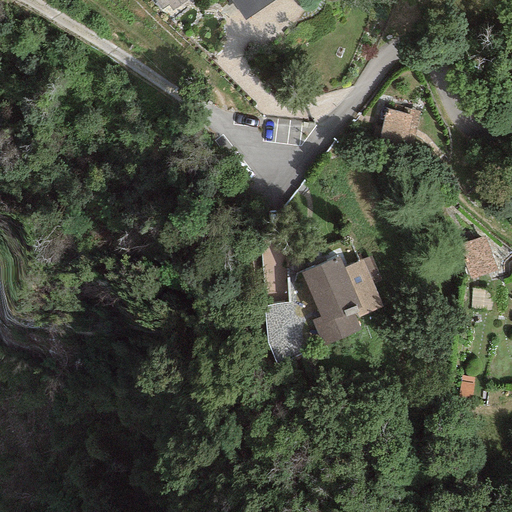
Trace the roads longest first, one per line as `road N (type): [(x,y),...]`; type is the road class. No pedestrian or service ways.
road 1 (residential): [(222,125),(273,160),(297,157),(378,64),(410,48),(432,60),(465,125),(491,133),(511,127)]
road 2 (track): [(222,125),(216,92),(121,0)]
